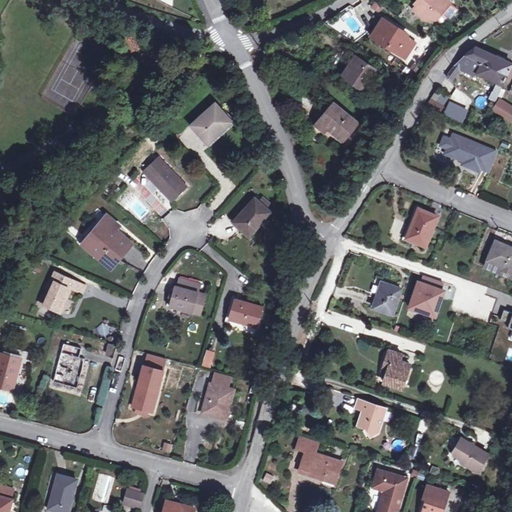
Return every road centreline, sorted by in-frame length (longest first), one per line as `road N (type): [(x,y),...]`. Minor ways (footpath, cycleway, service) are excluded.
road 1 (unclassified): [(246,491),(285,353),(330,241)]
road 2 (unknown): [(0,174),(107,115),(215,39)]
road 3 (residential): [(96,449),(146,287),(191,226)]
road 4 (unclassified): [(233,41),(281,138),(307,224),(330,241)]
road 5 (unclassified): [(379,165),(438,73),(511,9)]
road 6 (residential): [(379,165),(511,220)]
road 7 (residential): [(345,0),(305,25),(233,41)]
